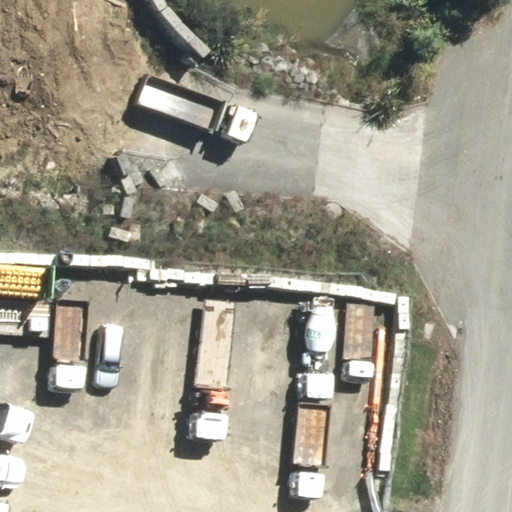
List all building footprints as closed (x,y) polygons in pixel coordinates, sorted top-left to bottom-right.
[(104,84),(37,80),(35,123),(101,127),(104,84)] [(291,282),(212,275),(209,307),(288,314),(291,282)] [(338,278),(301,276),(299,301),(337,303),(338,278)] [(368,280),(342,280),(341,304),(367,305),(368,280)] [(409,351),(412,301),(374,298),(370,349),(409,351)]
